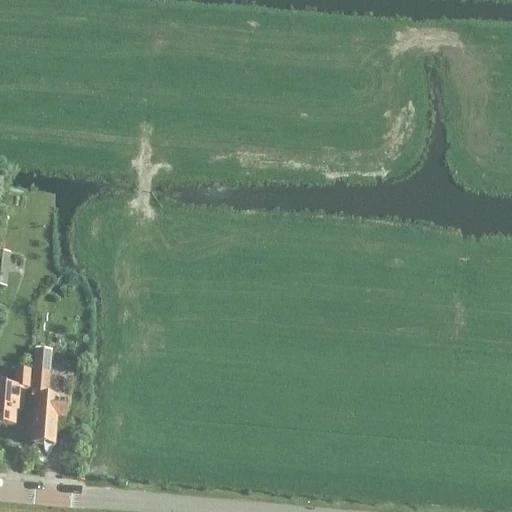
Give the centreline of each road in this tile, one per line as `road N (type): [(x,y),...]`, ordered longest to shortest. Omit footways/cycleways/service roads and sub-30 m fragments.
road 1 (track): [(146,140),(144,206),(108,445),(92,499)]
road 2 (unclassified): [(221,511),(0,491)]
